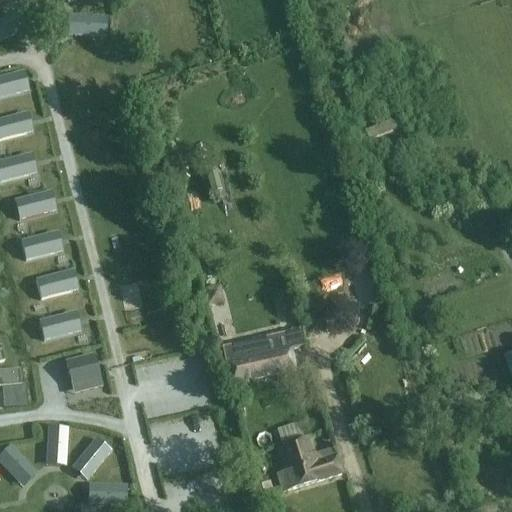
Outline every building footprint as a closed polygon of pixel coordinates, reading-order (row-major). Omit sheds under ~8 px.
[(60,48),(61,66),(105,63),(104,46),(60,48)] [(0,78),(0,100),(29,94),(24,73),(0,78)] [(93,107),(105,108),(106,86),(93,86),(93,107)] [(60,99),(63,115),(94,109),(91,93),(60,99)] [(0,120),(0,141),(34,133),(29,114),(0,120)] [(81,144),(116,142),(116,130),(121,130),(120,118),(80,120),(81,144)] [(0,163),(0,183),(37,175),(32,156),(0,163)] [(180,158),(168,162),(176,190),(184,188),(183,181),(186,180),(180,158)] [(129,177),(126,162),(84,171),(87,185),(129,177)] [(14,201),(18,220),(57,212),(53,193),(14,201)] [(0,241),(44,235),(41,220),(0,225),(0,241)] [(185,241),(196,241),(196,222),(185,221),(185,241)] [(103,241),(150,237),(149,222),(102,225),(103,241)] [(22,242),(27,264),(63,255),(58,234),(22,242)] [(110,288),(145,284),(143,267),(108,271),(110,288)] [(37,280),(41,301),(78,293),(74,272),(37,280)] [(39,323),(43,342),(81,333),(77,314),(39,323)] [(429,316),(416,321),(421,335),(434,330),(429,316)] [(169,317),(124,319),(125,338),(151,337),(151,335),(170,334),(169,317)] [(475,345),(494,335),(486,320),(468,329),(475,345)] [(299,331),(222,349),(230,386),(295,371),(290,350),(303,347),(299,331)] [(30,350),(35,371),(71,363),(66,342),(30,350)] [(7,346),(0,348),(0,367),(11,365),(7,346)] [(93,357),(66,364),(72,388),(99,381),(93,357)] [(145,368),(146,385),(188,383),(187,366),(145,368)] [(190,412),(153,422),(157,438),(195,428),(190,412)] [(50,428),(48,466),(66,467),(68,429),(50,428)] [(98,439),(73,468),(88,481),(112,452),(98,439)] [(312,459),(307,441),(277,449),(285,476),(279,478),(284,495),(340,479),(333,454),(312,459)] [(11,447),(0,457),(0,463),(23,487),(37,473),(11,447)] [(129,487),(90,485),(89,503),(129,504),(129,487)]
